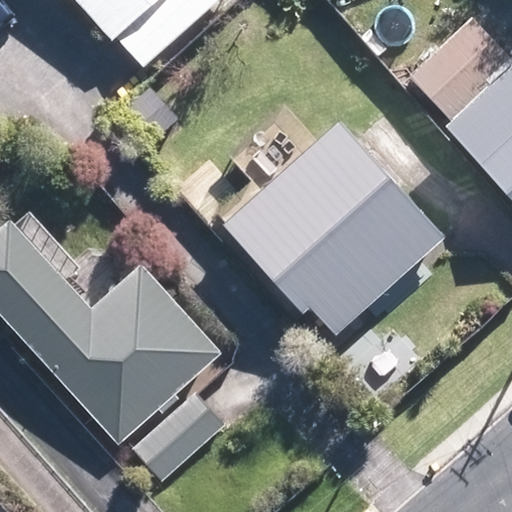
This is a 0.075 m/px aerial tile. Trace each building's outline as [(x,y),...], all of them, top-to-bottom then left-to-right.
[(71,0),(107,38),(147,0),(71,0)] [(159,0),(119,38),(144,64),(211,0),(159,0)] [(468,21),(411,76),(450,116),(507,61),(468,21)] [(511,79),(454,135),(511,194),(511,79)] [(144,92),(120,115),(146,142),(170,120),(144,92)] [(438,232),(370,162),(333,197),(349,213),(282,278),(334,332),(438,232)] [(0,242),(0,316),(111,433),(196,352),(126,279),(79,325),(0,242)] [(216,426),(193,402),(143,449),(166,473),(216,426)]
